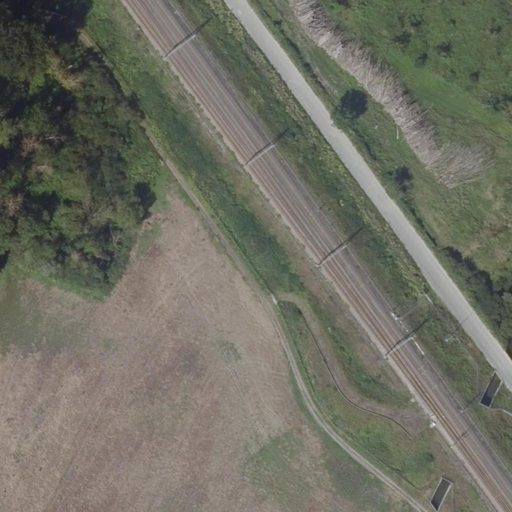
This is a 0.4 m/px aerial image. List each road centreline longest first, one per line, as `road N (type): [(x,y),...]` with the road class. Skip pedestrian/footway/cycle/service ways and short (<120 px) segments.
road 1 (track): [(424,511),(320,423),(266,301),(82,38),(18,0)]
road 2 (unclassified): [(511,375),(234,0)]
